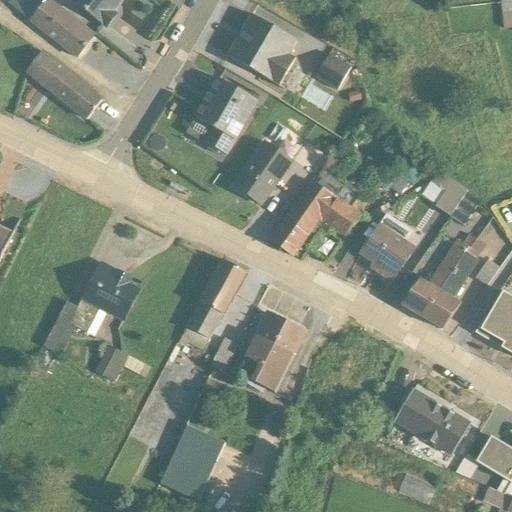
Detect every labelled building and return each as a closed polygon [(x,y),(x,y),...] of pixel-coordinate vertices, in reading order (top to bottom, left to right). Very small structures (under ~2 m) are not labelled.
[(95,38),(45,0),(11,0),(7,6),(30,24),(29,25),(77,62),(95,38)] [(125,0),(65,0),(106,32),(118,17),(115,15),(125,0)] [(511,2),(500,4),(503,32),(511,30),(511,2)] [(251,18),(242,34),(244,35),(239,44),(236,43),(227,59),(280,89),(295,63),(288,58),(296,44),(251,18)] [(318,80),(342,88),(352,62),(328,53),(318,80)] [(26,76),(87,123),(101,103),(42,55),(26,76)] [(258,104),(219,82),(194,125),(192,124),(186,136),(203,146),(204,146),(226,158),(258,104)] [(293,164),(264,144),(233,189),(261,208),(293,164)] [(405,156),(392,176),(412,190),(426,170),(405,156)] [(362,217),(368,207),(354,198),(355,196),(326,176),(318,186),(313,183),(271,243),(292,258),(320,223),(343,239),(351,228),(361,235),(368,226),(357,218),(359,216),(362,217)] [(435,210),(449,220),(466,195),(442,177),(429,184),(445,195),(435,210)] [(479,204),(466,195),(449,220),(462,229),(479,204)] [(413,234),(387,217),(380,227),(379,227),(358,257),(372,266),(369,271),(391,286),(415,251),(407,245),(413,234)] [(0,261),(12,237),(0,230),(0,261)] [(454,267),(475,241),(469,238),(462,247),(456,243),(427,286),(419,281),(401,309),(421,321),(454,267)] [(476,262),(485,247),(475,241),(454,267),(421,321),(442,332),(461,306),(453,301),(478,263),(476,262)] [(209,342),(245,275),(223,262),(178,346),(185,350),(188,346),(202,353),(208,342),(209,342)] [(487,263),(475,281),(486,288),(498,270),(487,263)] [(123,325),(138,293),(127,287),(129,282),(101,267),(77,310),(67,305),(43,351),(61,360),(76,331),(94,339),(105,316),(123,325)] [(478,329),(475,336),(501,351),(511,333),(511,300),(502,294),(481,330),(478,329)] [(275,397),(307,334),(266,314),(234,377),(275,397)] [(511,333),(501,351),(511,357),(511,333)] [(224,341),(210,369),(223,375),(237,348),(224,341)] [(109,349),(95,375),(114,385),(128,359),(109,349)] [(145,380),(150,370),(128,359),(123,369),(145,380)] [(210,380),(202,395),(221,404),(228,390),(210,380)] [(413,392),(393,426),(449,459),(470,426),(413,392)] [(191,430),(164,485),(192,500),(220,444),(191,430)] [(511,452),(480,434),(454,477),(469,483),(478,467),(503,482),(496,494),(504,497),(511,483),(511,452)] [(427,505),(434,488),(406,477),(399,494),(427,505)] [(511,511),(511,500),(487,490),(482,504),(499,511),(498,511),(511,511)]
